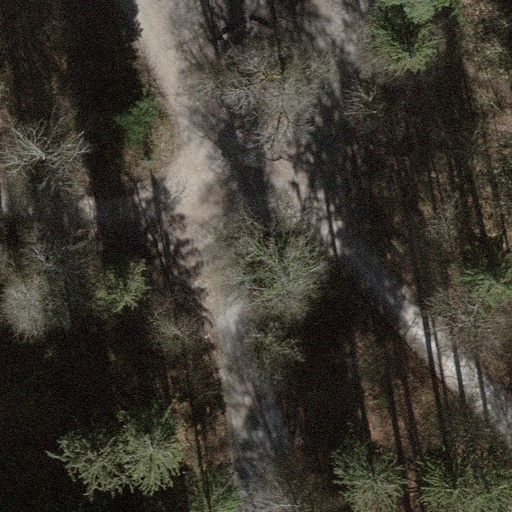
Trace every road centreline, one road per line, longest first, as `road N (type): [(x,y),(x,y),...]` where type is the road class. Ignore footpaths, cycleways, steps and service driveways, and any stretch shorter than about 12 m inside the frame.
road 1 (unclassified): [(511,422),(293,188),(88,216),(0,209)]
road 2 (track): [(136,0),(200,108),(293,188)]
road 3 (track): [(385,0),(293,188)]
